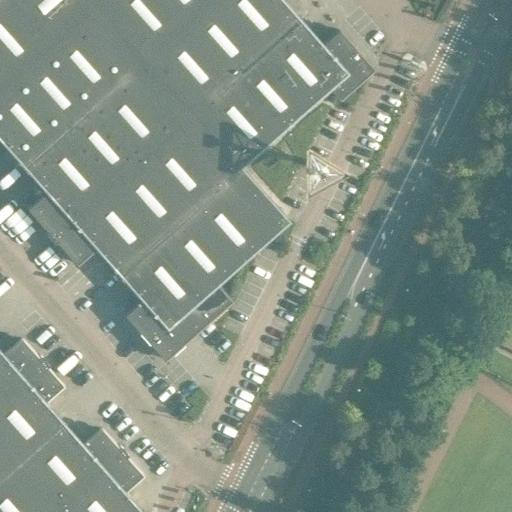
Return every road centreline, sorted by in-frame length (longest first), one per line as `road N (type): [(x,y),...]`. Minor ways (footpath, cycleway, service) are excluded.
road 1 (tertiary): [(462,47),(243,487)]
road 2 (tertiary): [(266,495),(483,57)]
road 3 (unclassified): [(0,245),(188,459),(243,487)]
